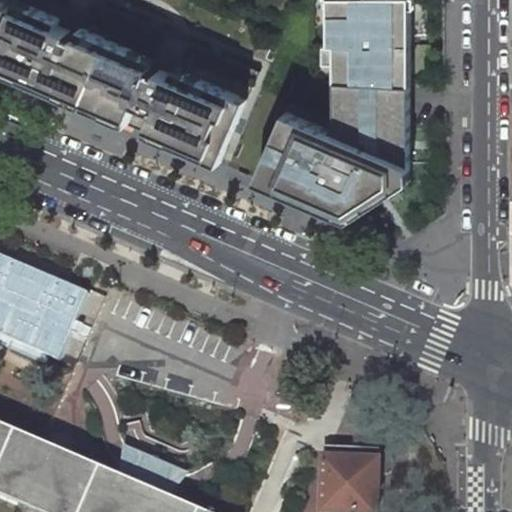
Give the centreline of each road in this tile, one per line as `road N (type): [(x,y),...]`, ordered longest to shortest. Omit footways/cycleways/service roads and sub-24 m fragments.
road 1 (primary): [(482,336),(0,127)]
road 2 (primary): [(0,154),(482,360)]
road 3 (tertiary): [(482,336),(482,0)]
road 4 (residential): [(483,511),(482,360)]
road 5 (unknown): [(0,277),(113,333)]
